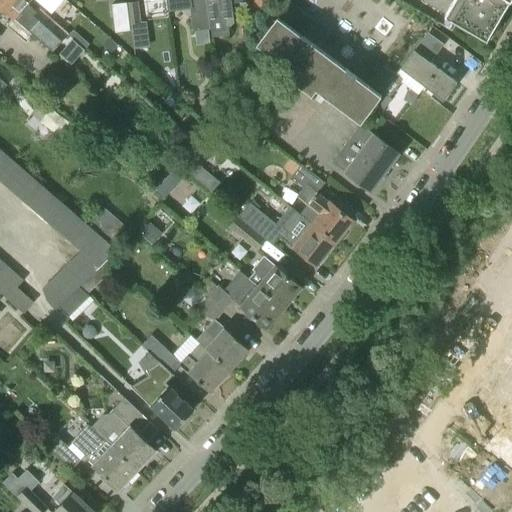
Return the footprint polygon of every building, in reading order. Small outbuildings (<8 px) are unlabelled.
[(27,4),(29,0),(0,0),(0,8),(13,20),(13,19),(51,52),(61,42),(33,17),(36,13),(27,4)] [(34,0),(51,13),(62,0),(34,0)] [(210,38),(213,37),(207,0),(187,0),(192,32),(209,30),(210,38)] [(207,0),(213,37),(228,36),(228,27),(230,27),(233,24),(230,0),(207,0)] [(267,0),(252,0),(254,8),(268,6),(267,0)] [(454,0),(445,16),(455,23),(487,41),(511,0),(454,0)] [(141,35),(137,2),(128,3),(132,26),(133,36),(141,35)] [(357,79),(309,43),(302,37),(313,21),(289,2),(256,46),(290,72),(286,77),(312,96),(316,91),(361,124),(381,97),(357,79)] [(128,3),(111,5),(115,34),(129,32),(130,36),(133,36),(132,26),(128,3)] [(426,32),(417,47),(400,69),(444,102),(458,84),(430,64),(444,45),(426,32)] [(370,84),(383,94),(390,98),(403,80),(383,66),(370,84)] [(220,109),(211,95),(198,103),(207,117),(208,117),(212,123),(220,118),(217,112),(220,109)] [(239,101),(230,101),(228,113),(238,114),(239,101)] [(179,126),(207,150),(219,137),(191,112),(179,126)] [(400,154),(360,125),(346,144),(386,173),(400,154)] [(386,173),(346,144),(332,163),(372,192),(386,173)] [(205,153),(194,145),(181,160),(192,169),(205,153)] [(0,178),(15,162),(6,154),(0,160),(0,178)] [(24,169),(15,162),(0,178),(0,183),(6,189),(24,169)] [(183,162),(155,191),(166,200),(189,176),(194,171),(183,162)] [(210,175),(199,165),(190,176),(201,185),(210,175)] [(353,222),(318,193),(325,184),(301,165),(291,178),(302,188),(296,196),(307,205),(300,214),(312,224),(336,242),(353,222)] [(33,177),(29,174),(24,169),(6,189),(15,197),(33,177)] [(42,185),(33,177),(15,197),(24,205),(42,185)] [(53,195),(42,185),(24,205),(36,215),(53,195)] [(64,204),(53,195),(36,215),(47,224),(64,204)] [(279,235),(292,246),(292,247),(316,267),(336,242),(312,224),(300,214),(290,206),(275,224),(249,203),(238,216),(265,239),(272,244),(279,235)] [(76,214),(64,204),(47,224),(58,234),(76,214)] [(104,209),(96,218),(89,225),(110,244),(125,227),(104,209)] [(87,224),(76,214),(58,234),(70,244),(87,224)] [(256,249),(265,239),(238,216),(228,228),(231,231),(254,249),(256,250),(257,250),(256,249)] [(147,225),(140,233),(139,234),(152,245),(162,233),(150,222),(147,225)] [(89,225),(88,224),(87,224),(70,244),(79,251),(99,269),(118,250),(110,244),(89,225)] [(88,279),(94,273),(99,269),(79,251),(70,260),(88,279)] [(255,272),(250,278),(258,284),(285,307),(301,288),(282,272),(283,269),(276,264),(274,265),(265,256),(253,270),(255,272)] [(62,268),(80,286),(88,279),(70,260),(62,268)] [(5,265),(0,270),(0,288),(14,273),(5,265)] [(71,295),(80,286),(62,268),(53,277),(71,295)] [(245,276),(229,296),(232,299),(232,300),(266,329),(285,307),(250,278),(240,270),(239,271),(245,276)] [(0,288),(0,291),(3,294),(7,298),(17,287),(23,281),(14,273),(0,288)] [(57,308),(58,308),(71,295),(53,277),(41,289),(42,291),(46,302),(55,310),(57,308)] [(200,289),(209,296),(216,287),(208,280),(200,289)] [(58,308),(67,317),(71,321),(92,300),(87,294),(80,286),(71,295),(58,308)] [(209,296),(224,309),(232,300),(232,299),(229,296),(218,286),(216,287),(209,296)] [(7,298),(24,313),(34,302),(17,287),(7,298)] [(199,308),(212,321),(214,320),(224,309),(209,296),(199,308)] [(223,328),(214,320),(212,321),(197,339),(230,369),(249,349),(224,327),(223,328)] [(198,344),(182,363),(179,365),(181,367),(209,392),(230,369),(197,339),(195,341),(198,344)] [(193,410),(168,386),(166,383),(174,374),(167,368),(142,344),(141,346),(159,362),(156,365),(146,371),(149,376),(130,388),(175,429),(193,410)] [(162,345),(153,355),(167,368),(174,374),(181,367),(179,365),(182,363),(176,358),(162,345)] [(102,415),(92,426),(139,469),(156,450),(148,443),(159,431),(124,398),(109,414),(102,415)] [(87,425),(71,442),(73,444),(85,455),(83,457),(92,465),(91,465),(118,491),(139,469),(92,426),(91,428),(87,425)] [(73,444),(71,442),(70,443),(67,447),(59,439),(51,448),(73,468),(81,460),(69,448),(73,444)] [(33,511),(44,511),(50,507),(32,489),(40,481),(28,469),(19,477),(13,472),(3,482),(33,511)] [(71,492),(64,485),(52,497),(59,505),(52,511),(93,511),(72,491),(71,492)]
